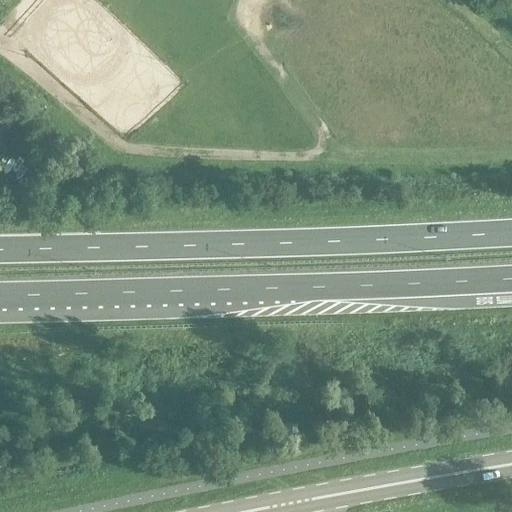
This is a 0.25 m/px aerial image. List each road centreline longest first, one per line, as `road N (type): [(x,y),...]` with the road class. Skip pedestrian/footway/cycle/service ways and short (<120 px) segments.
road 1 (trunk): [(511,233),(0,252)]
road 2 (trunk): [(0,297),(511,279)]
road 3 (secondary): [(511,463),(249,511)]
